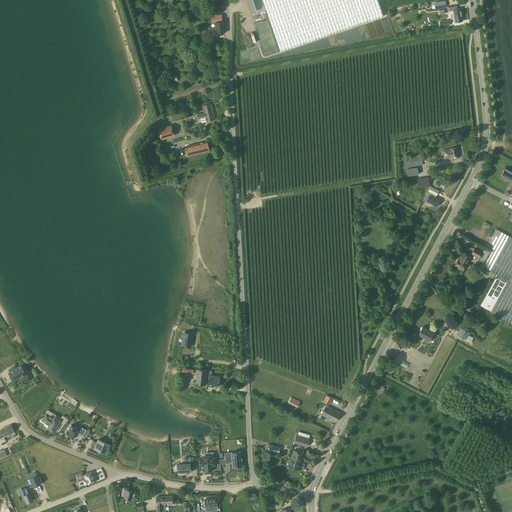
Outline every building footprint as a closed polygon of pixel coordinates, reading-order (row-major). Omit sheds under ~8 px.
[(247,0),(252,14),(266,10),(280,51),(384,16),(378,0),(247,0)] [(463,21),(461,9),(453,10),(455,22),(463,21)] [(222,14),(211,15),(211,23),(215,22),(215,28),(211,28),(212,40),(217,40),(217,37),(217,33),(224,33),(224,22),(222,22),(222,14)] [(253,17),(255,23),(266,20),(265,14),(253,17)] [(204,112),(196,114),(198,120),(199,120),(199,119),(200,119),(201,123),(207,122),(214,120),(212,113),(213,112),(211,103),(203,106),(204,112)] [(161,140),(175,136),(171,125),(158,129),(161,140)] [(199,153),(209,150),(207,141),(197,144),(185,147),(187,156),(199,153)] [(459,158),(457,147),(449,149),(443,151),(445,158),(451,157),(451,159),(459,158)] [(423,165),(421,154),(403,158),(405,168),(423,165)] [(149,170),(160,167),(158,161),(148,164),(149,170)] [(419,174),(417,167),(408,169),(410,176),(419,174)] [(511,171),(505,167),(500,176),(505,178),(505,177),(511,181),(511,180),(511,171)] [(417,179),(419,188),(430,186),(428,176),(417,179)] [(444,194),(449,197),(456,184),(451,181),(444,194)] [(439,191),(431,186),(423,200),(429,204),(429,203),(437,207),(437,206),(440,200),(440,201),(440,200),(435,197),(436,195),(436,196),(439,191)] [(511,323),(511,237),(496,229),(489,242),(494,245),(484,263),(487,265),(485,268),(491,271),(488,276),(494,279),(479,305),(511,323)] [(471,254),(480,259),(483,252),(474,248),(471,254)] [(455,266),(463,271),(471,256),(463,252),(459,259),(459,258),(455,266)] [(456,331),(454,333),(465,339),(468,333),(464,331),(464,330),(460,327),(460,326),(454,322),(451,328),(456,331)] [(424,340),(428,342),(433,332),(423,327),(419,334),(423,337),(424,335),(426,336),(424,340)] [(193,333),(184,332),(182,345),(191,346),(193,333)] [(214,350),(216,347),(206,342),(204,346),(214,350)] [(21,366),(8,373),(11,378),(12,378),(14,381),(21,376),(24,380),(29,377),(24,369),(23,369),(21,366)] [(207,370),(205,370),(196,369),(196,370),(195,383),(206,385),(206,384),(207,375),(207,370)] [(209,384),(209,385),(219,386),(220,376),(210,375),(210,376),(209,379),(209,384)] [(323,402),(329,405),(332,398),(326,395),(323,402)] [(288,403),(297,407),(300,401),(291,397),(288,403)] [(321,414),(336,422),(340,413),(326,406),(321,414)] [(55,415),(53,419),(50,417),(50,416),(46,413),(42,420),(49,425),(47,427),(53,431),(54,429),(59,432),(65,424),(60,421),(61,419),(55,415)] [(4,437),(14,432),(11,424),(0,429),(1,431),(0,431),(0,438),(3,437),(4,437)] [(75,428),(76,428),(71,425),(65,436),(70,438),(73,439),(76,434),(82,437),(86,430),(82,428),(80,431),(75,428)] [(294,443),(307,447),(310,438),(297,434),(294,443)] [(106,454),(108,449),(110,449),(115,437),(110,435),(106,443),(98,439),(97,442),(93,441),(91,446),(95,448),(94,448),(106,454)] [(280,448),(269,445),(267,451),(279,454),(280,448)] [(294,450),(291,458),(296,459),(297,457),(300,458),(302,453),(294,450)] [(232,456),(224,456),(225,463),(233,462),(233,466),(241,465),(241,460),(242,460),(242,457),(241,457),(240,452),(232,453),(232,456)] [(204,458),(199,459),(200,465),(205,465),(205,472),(212,472),(211,464),(215,464),(215,457),(210,458),(210,456),(204,456),(204,458)] [(190,463),(193,463),(193,457),(189,458),(189,457),(184,457),(185,464),(176,465),(177,471),(190,470),(190,463)] [(296,459),(291,458),(289,466),(297,469),(300,458),(297,457),(296,459)] [(82,477),(84,476),(83,475),(82,471),(75,474),(68,476),(71,484),(74,482),(74,481),(77,479),(82,477)] [(41,484),(37,475),(35,472),(29,474),(30,478),(34,487),(41,484)] [(88,483),(89,484),(96,481),(92,472),(83,475),(84,476),(82,477),(85,485),(88,483)] [(25,487),(19,490),(23,500),(26,499),(27,503),(33,501),(31,495),(32,494),(29,488),(26,489),(25,487)] [(134,501),(135,497),(132,496),(133,492),(126,490),(124,498),(128,499),(127,501),(132,502),(133,500),(134,501)] [(205,507),(212,506),(213,510),(218,509),(216,498),(204,499),(205,507)]
